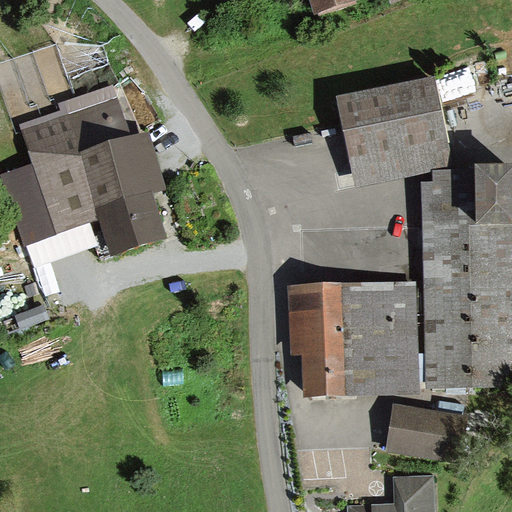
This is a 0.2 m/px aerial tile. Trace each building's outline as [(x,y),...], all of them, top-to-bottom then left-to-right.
[(313,0),(317,12),(357,0),(313,0)] [(472,69),(438,80),(447,107),(480,96),(472,69)] [(427,80),(338,98),(354,176),(443,158),(427,80)] [(111,99),(27,126),(55,215),(100,200),(113,244),(155,231),(150,214),(141,185),(160,179),(144,129),(123,136),(111,99)] [(507,165),(425,167),(428,280),(430,387),(511,381),(511,366),(508,218),(507,173),(507,165)] [(422,396),(420,283),(345,285),(347,397),(422,396)] [(347,397),(345,285),(290,286),(292,354),(302,354),(304,399),(335,398),(347,397)] [(461,418),(399,407),(392,449),(454,460),(461,418)] [(387,510),(353,510),(353,511),(435,511),(435,477),(398,477),(398,510),(387,510)]
